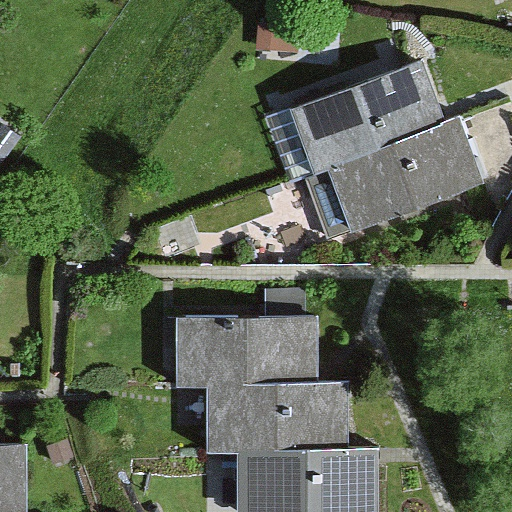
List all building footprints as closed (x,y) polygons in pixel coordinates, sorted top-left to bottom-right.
[(423,61),(287,112),(311,174),(326,169),(446,124),(423,61)] [(446,124),(326,169),(349,232),(488,180),(464,117),(446,124)] [(318,321),(174,322),(174,387),(205,386),(318,386),(318,321)] [(318,386),(205,386),(207,459),(240,459),(349,460),(349,388),(318,386)] [(24,511),(24,448),(0,448),(0,511),(24,511)] [(349,460),(240,459),(239,511),(380,511),(381,459),(349,460)]
